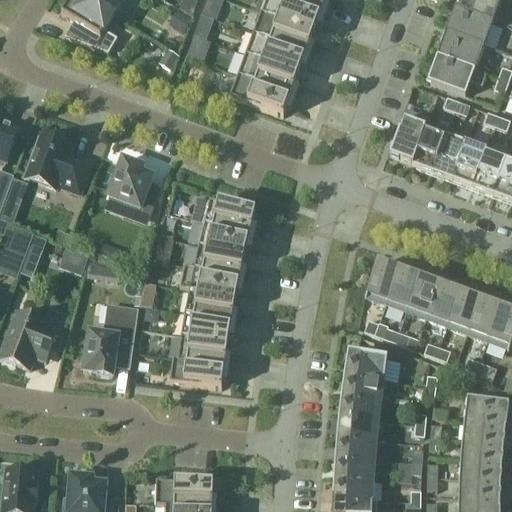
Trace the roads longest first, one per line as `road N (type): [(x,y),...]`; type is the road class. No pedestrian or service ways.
road 1 (residential): [(342,189),(18,63),(12,49),(41,0)]
road 2 (residential): [(286,447),(342,189)]
road 3 (residential): [(342,189),(407,0)]
road 4 (residential): [(511,250),(342,189)]
road 5 (residential): [(160,435),(123,410),(0,394)]
road 6 (residential): [(0,443),(121,457),(151,437)]
road 7 (residential): [(286,447),(160,435)]
